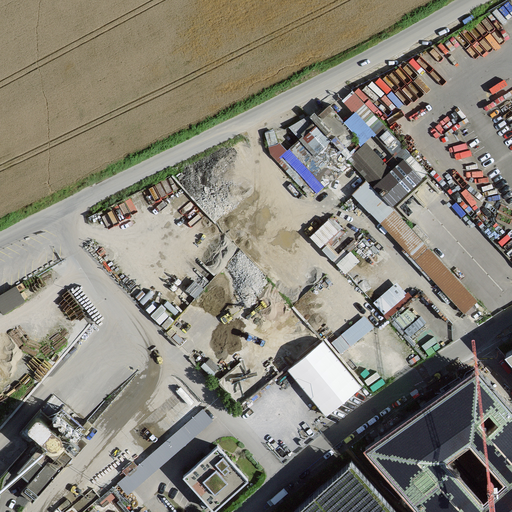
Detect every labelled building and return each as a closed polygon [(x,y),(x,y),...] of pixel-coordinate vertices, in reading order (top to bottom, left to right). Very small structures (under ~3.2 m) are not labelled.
[(365,185),(402,224),(421,208),(424,210),(443,190),(351,91),(340,100),(408,174),(401,180),(365,140),(362,143),(328,104),(313,115),(287,127),(300,140),(285,151),(278,143),(268,150),(310,199),(314,196),(331,215),(354,196),(365,185)] [(354,196),(463,312),(475,301),(402,224),(365,185),(354,196)] [(466,214),(444,233),(457,248),(455,250),(502,304),(506,300),(510,305),(511,303),(511,263),(482,232),(478,227),(466,214)] [(355,222),(334,241),(361,269),(381,251),(355,222)] [(511,367),(511,350),(502,357),(511,367)] [(419,511),(511,511),(511,406),(474,362),(368,452),(419,511)] [(219,448),(185,478),(215,511),(249,483),(219,448)] [(397,511),(351,459),(290,511),(397,511)]
